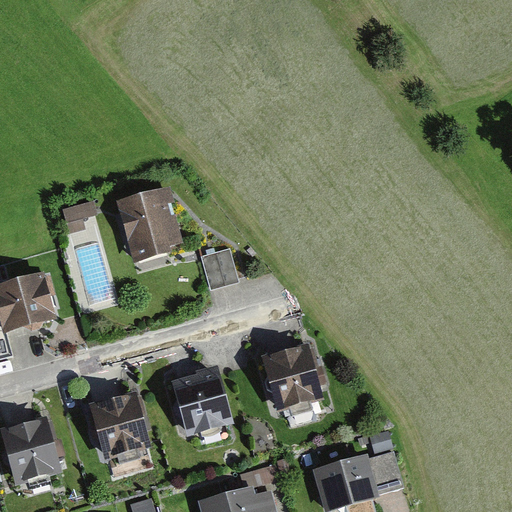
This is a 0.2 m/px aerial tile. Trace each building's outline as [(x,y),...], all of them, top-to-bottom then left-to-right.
[(168,186),(115,199),(128,256),(181,244),(168,186)] [(86,215),(100,212),(97,199),(66,206),(72,233),(89,229),(86,215)] [(229,250),(200,257),(209,290),(238,283),(229,250)] [(37,273),(0,282),(0,337),(51,325),(37,273)] [(319,397),(304,347),(254,361),(269,412),(319,397)] [(215,370),(167,381),(179,435),(228,424),(215,370)] [(133,395),(83,405),(95,463),(145,453),(133,395)] [(48,415),(0,424),(0,452),(5,479),(59,468),(48,415)] [(394,450),(310,472),(320,511),(330,511),(405,492),(394,450)] [(278,511),(272,485),(196,503),(198,511),(278,511)]
